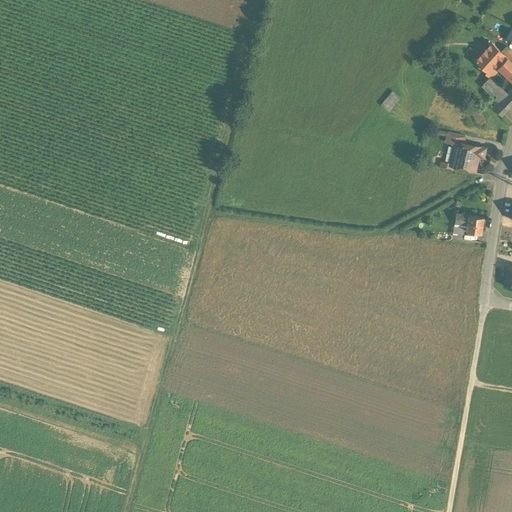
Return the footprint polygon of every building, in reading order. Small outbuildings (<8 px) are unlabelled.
[(501,52),(491,43),(475,60),(479,63),(478,67),(481,70),(485,69),(487,71),(485,73),(491,77),(502,65),(501,65),(507,58),(501,52)] [(511,48),(506,46),(501,52),(507,58),(510,61),(511,59),(511,48)] [(511,62),(510,61),(507,58),(501,65),(502,65),(508,71),(507,72),(511,77),(511,62)] [(511,89),(507,95),(489,78),(482,85),(498,101),(507,109),(511,103),(511,89)] [(403,97),(395,90),(382,104),(392,111),(403,97)] [(478,124),(486,119),(474,101),(466,106),(478,124)] [(507,109),(498,101),(492,108),(501,115),(507,109)] [(465,136),(448,132),(445,142),(454,144),(455,141),(463,143),(465,136)] [(463,143),(455,141),(454,144),(450,163),(453,164),(475,169),(478,156),(483,157),(485,148),(463,143)] [(450,163),(441,161),(440,167),(452,170),(453,164),(450,163)] [(469,215),(456,213),(454,222),(467,224),(469,215)] [(484,217),(469,215),(467,224),(466,231),(468,231),(472,232),(481,233),(484,217)]
